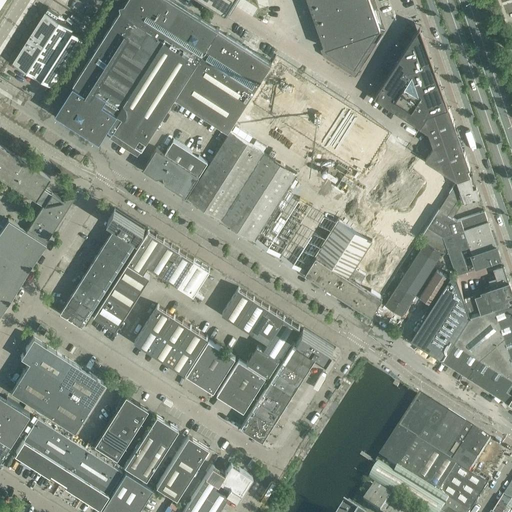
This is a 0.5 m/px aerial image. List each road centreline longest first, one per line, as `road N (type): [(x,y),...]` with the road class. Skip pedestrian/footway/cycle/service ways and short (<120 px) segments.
road 1 (unclassified): [(97,188),(351,348)]
road 2 (unclassified): [(277,465),(25,303)]
road 3 (unclassified): [(364,327),(114,163)]
road 4 (secondary): [(430,0),(511,240)]
road 5 (unclassified): [(511,424),(364,327)]
road 6 (unclassified): [(357,90),(216,0)]
road 7 (secondary): [(511,140),(463,0)]
road 8 (unclassified): [(277,465),(351,348)]
road 9 (unclassified): [(25,303),(97,188)]
road 10 (unclassified): [(114,163),(0,91)]
